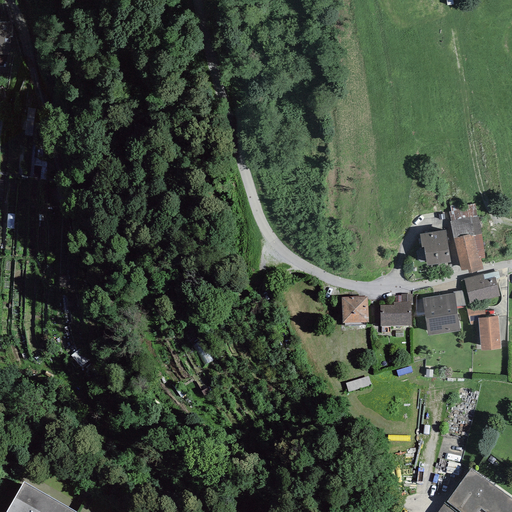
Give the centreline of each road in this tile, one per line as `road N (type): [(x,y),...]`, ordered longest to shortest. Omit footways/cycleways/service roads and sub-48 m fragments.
road 1 (residential): [(392,289),(318,274),(274,240),(236,151),(234,106),(200,0)]
road 2 (track): [(7,0),(68,195),(83,277),(116,345)]
road 3 (track): [(511,223),(484,195),(448,9)]
road 4 (unknown): [(511,392),(456,390),(419,503),(381,511)]
road 5 (residential): [(392,289),(407,242),(429,227),(448,230),(458,277)]
